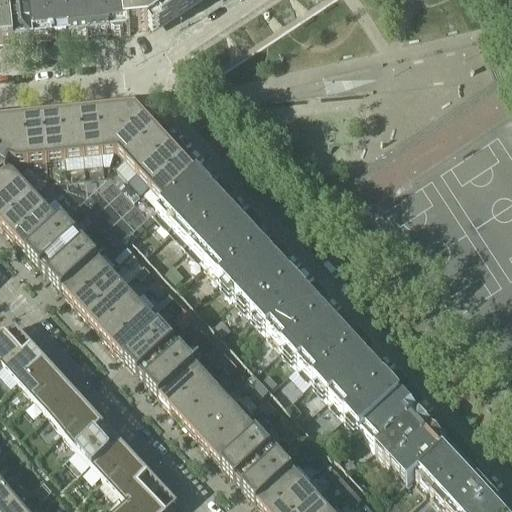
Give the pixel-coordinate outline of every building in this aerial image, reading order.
[(0,0),(0,50),(13,50),(8,0),(0,0)] [(26,0),(8,0),(13,50),(31,48),(26,0)] [(68,44),(63,0),(26,0),(31,48),(68,44)] [(127,38),(123,0),(63,0),(68,44),(127,38)] [(123,0),(127,38),(129,38),(129,34),(147,33),(152,40),(212,0),(123,0)] [(121,149),(144,127),(135,117),(116,119),(119,151),(121,149)] [(119,151),(116,119),(97,121),(100,153),(101,165),(117,163),(119,151)] [(100,153),(97,121),(78,123),(83,167),(101,165),(100,153)] [(83,167),(78,123),(60,125),(64,169),(83,167)] [(64,169),(60,125),(41,126),(45,171),(64,169)] [(45,171),(41,126),(20,129),(24,161),(25,173),(45,171)] [(124,170),(156,140),(144,127),(121,149),(119,151),(117,163),(124,170)] [(24,161),(20,129),(5,130),(9,169),(8,171),(15,174),(25,173),(24,161)] [(6,178),(8,171),(9,169),(5,130),(0,130),(0,207),(20,189),(13,181),(6,178)] [(136,184),(169,154),(156,140),(124,170),(136,184)] [(149,198),(182,168),(169,154),(136,184),(149,198)] [(156,220),(196,184),(182,168),(149,198),(162,213),(155,219),(156,220)] [(173,240),(214,203),(196,184),(156,220),(155,221),(173,240)] [(0,232),(0,233),(33,203),(20,189),(0,207),(0,232)] [(13,247),(37,225),(46,217),(33,203),(0,233),(13,247)] [(214,203),(173,240),(191,260),(232,222),(214,203)] [(25,260),(57,230),(46,217),(37,225),(13,247),(25,260)] [(232,222),(191,260),(206,277),(248,240),(232,222)] [(95,265),(78,246),(60,227),(57,230),(25,260),(59,298),(95,265)] [(248,240),(206,277),(222,294),(263,256),(248,240)] [(119,269),(121,267),(131,258),(127,254),(121,259),(115,265),(119,269)] [(237,310),(278,273),(263,256),(222,294),(237,310)] [(140,268),(131,258),(121,267),(130,277),(140,268)] [(72,311),(108,279),(95,265),(59,298),(72,311)] [(149,278),(143,272),(134,280),(140,286),(149,278)] [(278,273),(237,310),(253,327),(294,290),(278,273)] [(85,325),(120,293),(108,279),(72,311),(85,325)] [(294,290),(253,327),(268,343),(309,306),(294,290)] [(98,339),(133,306),(120,293),(85,325),(98,339)] [(110,353),(146,320),(133,306),(98,339),(110,353)] [(309,306),(268,343),(283,360),(324,323),(309,306)] [(123,367),(159,334),(146,320),(110,353),(123,367)] [(324,323),(283,360),(298,377),(340,340),(324,323)] [(192,371),(175,353),(159,334),(123,367),(157,404),(192,371)] [(15,338),(0,343),(0,375),(1,376),(0,377),(4,381),(31,356),(15,338)] [(340,340),(298,377),(314,394),(355,356),(340,340)] [(31,356),(4,381),(18,396),(45,371),(31,356)] [(355,356),(314,394),(329,410),(370,373),(355,356)] [(45,371),(18,396),(32,412),(60,387),(45,371)] [(169,418),(205,384),(192,371),(157,404),(169,418)] [(370,373),(329,410),(345,427),(386,390),(370,373)] [(0,495),(2,497),(15,511),(123,511),(124,511),(119,506),(104,490),(90,474),(75,458),(61,443),(47,428),(32,412),(18,396),(4,381),(0,377),(0,495)] [(276,389),(268,380),(261,386),(270,395),(276,389)] [(182,431),(218,399),(205,384),(169,418),(182,431)] [(60,387),(32,412),(47,428),(74,403),(60,387)] [(266,397),(258,388),(250,395),(259,405),(266,397)] [(386,390),(345,427),(358,442),(359,441),(399,404),(386,390)] [(195,445),(238,406),(225,392),(218,399),(182,431),(195,445)] [(74,403),(47,428),(61,443),(88,418),(74,403)] [(399,404),(359,441),(373,457),(413,420),(399,404)] [(208,459),(243,427),(251,420),(238,406),(195,445),(208,459)] [(301,417),(292,408),(286,414),(294,423),(301,417)] [(88,418),(61,443),(75,458),(102,433),(88,418)] [(413,420),(373,457),(389,474),(429,437),(413,420)] [(220,473),(256,440),(243,427),(208,459),(220,473)] [(289,432),(279,440),(286,447),(295,438),(289,432)] [(102,433),(75,458),(90,474),(117,449),(102,433)] [(429,437),(389,474),(405,492),(413,485),(445,455),(429,437)] [(290,477),(273,459),(256,440),(220,473),(254,510),(290,477)] [(117,449),(90,474),(104,490),(131,465),(117,449)] [(445,455),(413,485),(427,501),(460,471),(445,455)] [(131,465),(104,490),(119,506),(146,481),(131,465)] [(497,511),(460,471),(427,501),(437,511),(497,511)] [(256,511),(279,511),(302,491),(290,477),(254,510),(256,511)] [(174,511),(146,481),(119,506),(124,511),(125,511),(174,511)] [(347,501),(352,496),(340,482),(334,487),(347,501)] [(307,511),(315,505),(302,491),(279,511),(307,511)] [(352,496),(347,501),(346,503),(354,511),(360,505),(352,496)] [(15,511),(2,497),(0,498),(0,511),(15,511)] [(335,511),(323,498),(315,505),(307,511),(335,511)]
